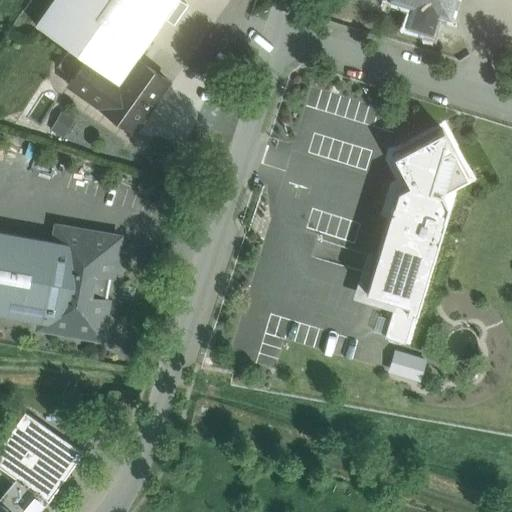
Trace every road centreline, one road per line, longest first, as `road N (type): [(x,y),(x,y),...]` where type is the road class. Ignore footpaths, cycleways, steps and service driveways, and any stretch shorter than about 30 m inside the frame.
road 1 (unclassified): [(278,33),(146,441),(110,511)]
road 2 (unclassified): [(278,33),(511,103)]
